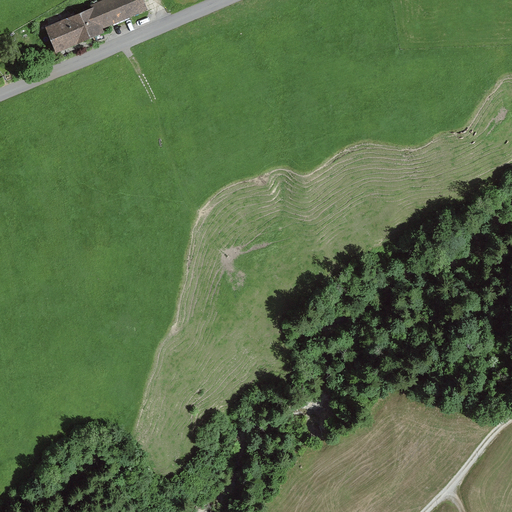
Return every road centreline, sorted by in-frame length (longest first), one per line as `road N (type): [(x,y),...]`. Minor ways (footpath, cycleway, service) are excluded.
road 1 (tertiary): [(0,96),(230,0)]
road 2 (track): [(425,511),(511,418)]
